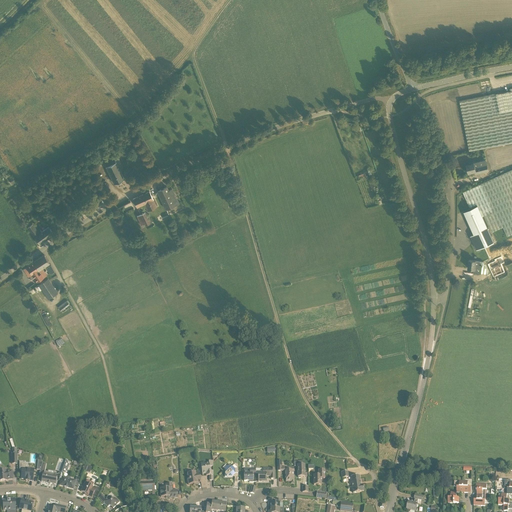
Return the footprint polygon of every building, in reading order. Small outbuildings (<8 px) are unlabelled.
[(469,151),(511,142),(511,88),(510,89),(510,91),(459,101),(460,106),(469,151)] [(124,179),(120,170),(123,168),(118,156),(104,162),(114,183),(124,179)] [(481,173),(489,171),(486,159),(474,162),(474,163),(466,165),(468,173),(475,171),(476,174),(481,173)] [(511,234),(511,170),(491,179),(463,192),(470,207),(477,204),(478,205),(464,212),(472,231),(474,234),(471,236),(473,241),(474,242),(477,249),(480,248),(485,246),(494,242),(482,217),(484,216),(491,232),(503,227),(505,232),(507,237),(511,234)] [(166,210),(179,204),(172,189),(168,191),(167,187),(158,191),(166,210)] [(133,199),(137,207),(144,204),(148,211),(157,207),(149,191),(133,199)] [(82,204),(82,205),(80,206),(85,214),(104,202),(99,194),(98,194),(98,195),(96,196),(96,195),(95,195),(95,196),(94,196),(94,197),(92,198),(91,198),(90,198),(90,199),(91,199),(84,203),(83,203),(82,203),(82,204)] [(145,226),(150,223),(145,212),(137,216),(141,225),(144,224),(145,226)] [(496,243),(476,252),(480,261),(469,260),(468,268),(474,269),(474,272),(479,273),(481,273),(486,274),(508,264),(511,262),(511,234),(507,237),(505,232),(503,227),(491,232),(484,216),(482,217),(494,242),(495,242),(496,243)] [(54,234),(48,227),(40,233),(33,224),(27,228),(34,237),(40,244),(54,234)] [(47,275),(42,268),(50,263),(44,255),(34,262),(39,270),(44,277),(47,275)] [(39,270),(34,262),(26,267),(37,282),(44,277),(39,270)] [(50,274),(55,272),(51,265),(46,268),(50,274)] [(38,285),(48,300),(58,293),(48,279),(38,285)] [(61,311),(70,304),(67,301),(58,307),(61,311)] [(62,479),(60,485),(65,487),(64,487),(67,488),(68,488),(73,489),(76,481),(71,480),(71,479),(70,478),(69,477),(68,476),(67,477),(66,477),(66,478),(63,477),(64,474),(67,472),(70,465),(68,460),(66,460),(60,479),(62,479)] [(210,467),(213,466),(213,461),(209,461),(209,464),(204,465),(204,463),(200,463),(201,465),(202,476),(203,476),(202,473),(206,472),(206,476),(209,476),(209,481),(213,481),(213,471),(211,471),(210,467)] [(291,484),(295,484),(294,467),(282,468),(282,461),(277,461),(277,471),(282,471),(286,471),(286,482),(291,482),(291,484)] [(34,469),(28,468),(28,465),(24,463),(20,462),(20,471),(22,471),(21,479),(29,480),(29,481),(33,481),(34,469)] [(50,484),(55,485),(57,475),(54,474),(53,477),(47,475),(47,473),(44,473),(46,464),(42,463),(41,467),(40,471),(39,474),(43,474),(43,475),(42,475),(42,479),(42,482),(47,483),(50,483),(50,484)] [(225,477),(231,477),(232,477),(233,476),(235,476),(235,477),(238,477),(238,470),(235,470),(232,467),(228,467),(225,470),(225,477)] [(263,473),(258,473),(258,482),(266,482),(266,476),(271,476),(271,479),(275,479),(274,468),(263,468),(263,473)] [(8,480),(13,479),(12,471),(7,471),(2,471),(1,470),(0,469),(0,481),(8,481),(8,480)] [(256,469),(250,469),(245,469),(244,470),(244,473),(244,481),(249,481),(249,483),(256,483),(256,469)] [(318,475),(314,475),(314,485),(321,485),(321,479),(325,479),(325,470),(318,470),(318,475)] [(192,472),(192,473),(187,473),(188,479),(187,479),(188,485),(196,484),(196,485),(198,484),(197,482),(201,482),(199,473),(196,474),(195,471),(192,472)] [(353,493),(362,492),(362,491),(364,491),(363,485),(361,485),(359,475),(351,477),(353,493)] [(154,476),(139,477),(140,497),(155,496),(154,476)] [(92,488),(93,487),(94,484),(87,480),(81,492),(85,494),(85,495),(92,498),(96,490),(92,488)] [(459,487),(457,487),(457,493),(468,493),(468,489),(471,489),(472,480),(468,480),(468,482),(459,482),(459,487)] [(166,488),(161,489),(161,497),(169,497),(169,498),(178,498),(178,490),(172,491),(172,484),(166,484),(166,488)] [(477,495),(487,496),(487,495),(487,485),(476,484),(476,490),(477,490),(477,495)] [(456,498),(457,493),(451,492),(451,498),(448,498),(448,503),(459,504),(459,498),(456,498)] [(109,496),(106,499),(101,494),(97,498),(103,505),(104,504),(108,508),(110,506),(113,509),(120,503),(116,498),(115,499),(113,497),(111,499),(109,496)] [(507,500),(507,494),(501,494),(501,500),(498,499),(498,505),(504,505),(504,511),(508,511),(508,509),(511,509),(511,503),(509,504),(510,500),(507,500)] [(422,501),(423,497),(416,495),(415,499),(414,503),(409,502),(407,510),(415,511),(418,504),(417,504),(418,500),(422,501)] [(486,501),(487,496),(477,495),(477,500),(474,500),(474,506),(485,506),(485,501),(486,501)] [(3,511),(16,510),(15,505),(16,504),(16,502),(15,501),(15,499),(10,499),(10,500),(8,501),(3,501),(3,511)] [(280,503),(281,503),(281,500),(269,499),(268,505),(271,505),(271,508),(280,508),(280,503)] [(27,511),(31,511),(33,502),(21,500),(19,509),(23,510),(24,509),(27,510),(27,511)] [(341,503),(340,511),(349,511),(351,511),(353,505),(341,503)]
